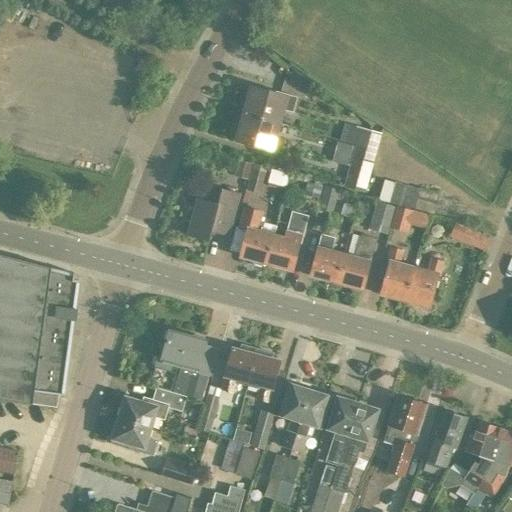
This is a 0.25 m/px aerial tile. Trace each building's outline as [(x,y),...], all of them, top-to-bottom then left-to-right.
[(251,86),(243,113),(279,123),(282,109),(292,112),(296,99),(251,86)] [(279,123),(243,113),(236,140),(281,152),(284,139),(275,137),(279,123)] [(359,127),(354,144),(376,150),(381,133),(359,127)] [(354,144),(351,156),(373,162),(376,150),(354,144)] [(351,156),(348,168),(370,174),(373,162),(351,156)] [(238,160),(234,176),(247,179),(251,163),(238,160)] [(370,174),(348,168),(343,185),(365,192),(370,174)] [(265,172),(252,169),(246,190),(260,194),(265,172)] [(388,202),(400,206),(406,184),(394,181),(394,182),(388,202)] [(413,208),(416,197),(418,188),(406,184),(400,206),(410,209),(410,207),(413,208)] [(318,210),(332,214),(338,189),(324,185),(318,210)] [(222,187),(218,202),(198,196),(187,233),(209,239),(211,230),(228,235),(240,192),(222,187)] [(419,187),(418,188),(416,197),(437,203),(440,193),(419,187)] [(416,197),(413,208),(434,214),(437,203),(416,197)] [(368,229),(387,234),(394,206),(376,201),(368,229)] [(264,261),(266,262),(273,235),(257,230),(262,211),(244,206),(238,226),(247,229),(240,254),(253,258),(254,261),(261,263),(264,261)] [(394,206),(387,234),(387,235),(389,227),(408,233),(413,211),(394,206)] [(273,235),(266,262),(291,269),(306,215),(291,211),(284,238),(273,235)] [(454,223),(449,236),(484,250),(489,238),(454,223)] [(310,273),(336,281),(344,254),(331,251),(335,238),(322,234),(310,273)] [(344,254),(336,281),(361,288),(376,238),(361,234),(354,257),(344,254)] [(381,292),(405,299),(414,268),(399,264),(403,250),(390,246),(387,260),(390,261),(381,292)] [(0,399),(56,407),(58,394),(62,395),(78,281),(73,281),(74,275),(51,269),(52,268),(0,254),(0,399)] [(414,268),(405,299),(428,305),(436,276),(439,277),(443,262),(431,257),(427,271),(414,268)] [(169,331),(161,358),(198,368),(205,341),(169,331)] [(225,376),(221,389),(232,392),(236,379),(246,382),(255,354),(256,349),(240,345),(239,350),(232,348),(225,376)] [(255,354),(247,381),(259,385),(256,399),(267,403),(279,361),(271,359),(272,353),(256,349),(255,354)] [(155,387),(155,388),(185,396),(202,400),(209,375),(179,367),(172,392),(155,387)] [(280,445),(290,448),(309,390),(290,384),(280,415),(291,419),(290,422),(287,421),(280,445)] [(125,398),(120,416),(150,425),(152,417),(164,420),(168,407),(181,411),(185,396),(155,388),(152,399),(143,396),(141,403),(125,398)] [(309,390),(290,448),(302,452),(310,425),(319,428),(329,396),(309,390)] [(207,393),(200,416),(201,416),(213,419),(219,396),(208,393),(207,393)] [(383,441),(394,445),(385,471),(404,477),(415,441),(417,442),(419,435),(415,434),(425,405),(398,395),(388,425),(383,441)] [(340,455),(356,404),(338,399),(329,428),(336,430),(326,462),(338,466),(339,461),(340,455)] [(375,410),(356,404),(340,455),(339,461),(351,465),(356,449),(362,451),(366,439),(366,438),(367,438),(375,410)] [(454,448),(456,448),(466,418),(440,409),(430,439),(423,459),(425,459),(424,462),(442,469),(443,466),(447,467),(454,448)] [(251,446),(264,449),(274,413),(260,410),(251,446)] [(150,425),(120,416),(114,438),(112,444),(153,456),(158,440),(146,437),(150,425)] [(460,484),(471,491),(495,456),(503,431),(478,423),(473,439),(469,437),(465,450),(481,455),(477,463),(474,461),(467,471),(453,463),(448,470),(440,484),(445,488),(460,484)] [(495,456),(471,491),(473,492),(466,504),(474,510),(485,494),(492,498),(506,476),(510,464),(511,464),(511,433),(503,431),(495,456)] [(260,452),(243,446),(234,474),(251,479),(260,452)] [(0,473),(14,476),(19,451),(0,447),(0,473)] [(263,495),(273,499),(287,457),(276,453),(268,476),(269,477),(263,495)] [(287,457),(273,499),(286,503),(300,462),(287,457)] [(195,469),(165,460),(160,475),(191,485),(195,469)] [(311,511),(317,511),(334,467),(325,465),(311,511)] [(334,467),(317,511),(337,511),(350,472),(334,467)] [(0,504),(8,506),(13,481),(0,479),(0,504)] [(171,511),(177,498),(152,490),(144,511),(141,511),(119,504),(115,511),(171,511)] [(237,511),(241,500),(215,493),(211,504),(207,503),(204,511),(237,511)]
